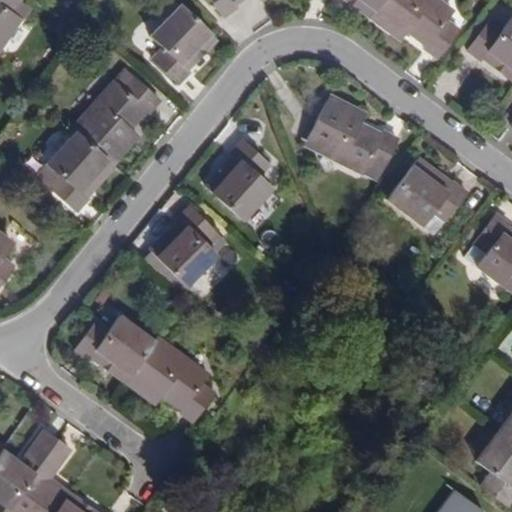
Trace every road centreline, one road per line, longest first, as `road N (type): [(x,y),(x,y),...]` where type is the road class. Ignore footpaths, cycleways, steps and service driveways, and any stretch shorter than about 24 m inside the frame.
road 1 (residential): [(0,346),(51,318),(270,66),(330,50),(511,188)]
road 2 (residential): [(0,349),(154,465)]
